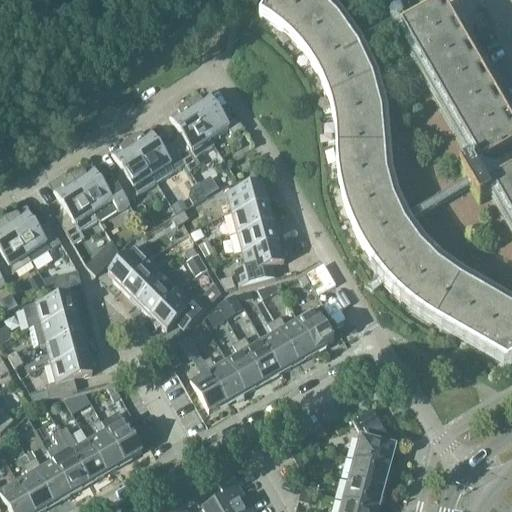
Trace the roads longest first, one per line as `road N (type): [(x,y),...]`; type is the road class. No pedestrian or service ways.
road 1 (residential): [(386,356),(214,67),(0,203)]
road 2 (residential): [(195,465),(386,356)]
